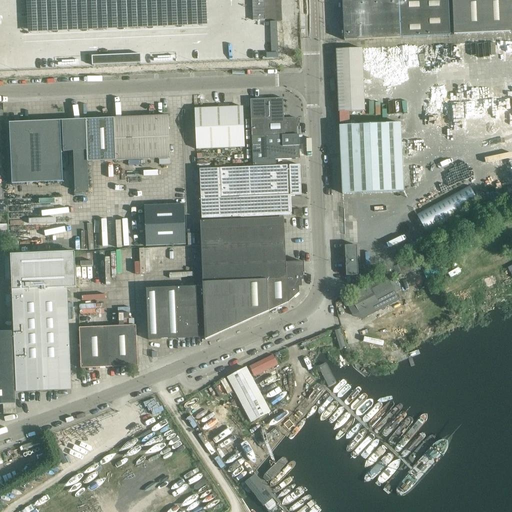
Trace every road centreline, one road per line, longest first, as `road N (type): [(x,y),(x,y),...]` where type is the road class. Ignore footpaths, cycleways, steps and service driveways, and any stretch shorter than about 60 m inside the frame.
road 1 (unclassified): [(0,436),(156,378),(316,301),(311,81)]
road 2 (unclassified): [(0,92),(311,81)]
